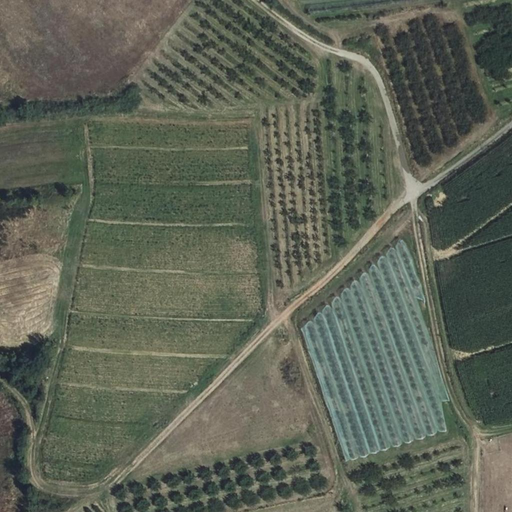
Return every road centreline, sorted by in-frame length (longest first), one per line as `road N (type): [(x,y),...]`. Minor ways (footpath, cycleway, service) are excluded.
road 1 (track): [(412,195),(109,493),(114,511)]
road 2 (track): [(412,195),(446,371),(465,421),(477,433),(511,431)]
road 3 (unclassified): [(256,0),(364,62),(378,79),(412,195)]
road 4 (track): [(412,195),(511,125)]
